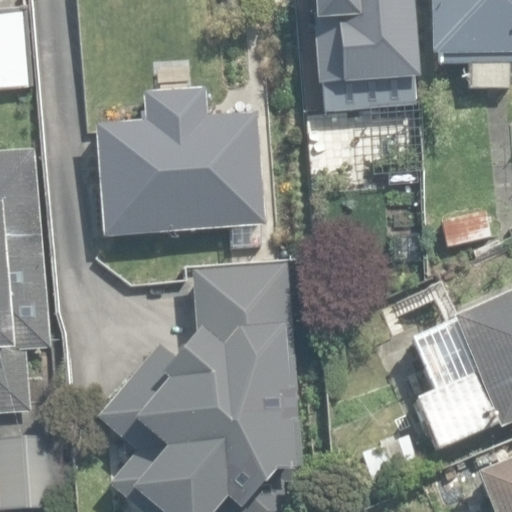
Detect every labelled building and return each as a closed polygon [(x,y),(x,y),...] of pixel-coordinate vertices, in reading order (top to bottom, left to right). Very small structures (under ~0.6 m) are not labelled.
[(343,112),(348,179),(427,173),(422,103),(415,103),(413,79),(418,79),(411,0),(306,0),(309,25),(317,87),(324,114),(343,112)] [(457,66),(457,90),(508,89),(507,67),(511,66),(511,0),(427,0),(429,58),(437,58),(437,66),(457,66)] [(0,10),(0,91),(31,89),(24,8),(0,10)] [(89,126),(99,240),(232,229),(234,249),(267,246),(256,112),(205,117),(203,89),(142,94),(145,121),(89,126)] [(0,414),(31,412),(26,351),(51,349),(34,150),(0,152),(0,414)] [(465,217),(471,243),(494,237),(488,211),(465,217)] [(272,511),(270,476),(294,474),(277,262),(181,270),(186,338),(172,358),(155,345),(95,418),(137,454),(109,486),(135,511),(272,511)] [(511,423),(511,295),(409,338),(432,394),(412,403),(434,455),(511,423)] [(0,439),(0,511),(56,510),(52,437),(0,439)] [(511,511),(511,461),(475,477),(490,511),(511,511)]
